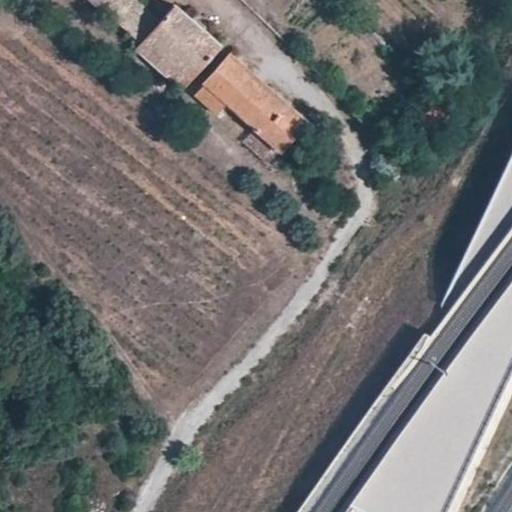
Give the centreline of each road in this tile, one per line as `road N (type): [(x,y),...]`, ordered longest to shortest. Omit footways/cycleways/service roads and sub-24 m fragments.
road 1 (residential): [(156,511),(330,282),(368,217),(359,141)]
road 2 (track): [(359,141),(213,0)]
